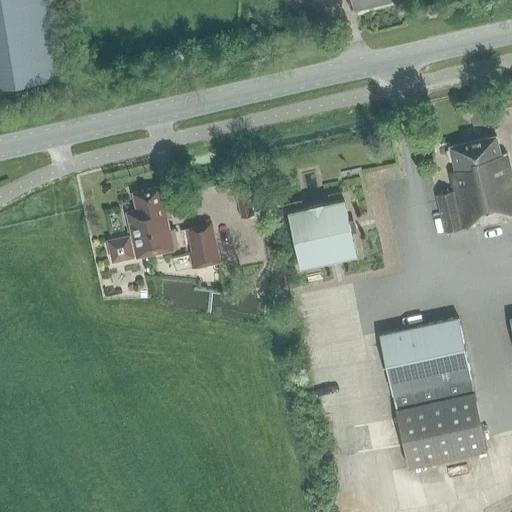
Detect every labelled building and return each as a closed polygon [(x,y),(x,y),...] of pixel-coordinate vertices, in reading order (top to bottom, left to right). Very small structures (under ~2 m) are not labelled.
[(0,0),(0,87),(68,76),(55,0),(0,0)] [(352,0),(354,9),(390,1),(389,0),(352,0)] [(499,107),(511,105),(511,84),(496,87),(499,107)] [(511,318),(510,319),(511,327),(511,180),(506,153),(500,155),(496,136),(449,147),(455,171),(450,172),(454,191),(436,195),(444,233),(479,225),(480,227),(511,219),(511,318)] [(167,218),(172,216),(168,203),(164,204),(160,187),(132,193),(136,210),(126,212),(133,240),(128,241),(123,238),(113,240),(110,245),(113,256),(117,259),(127,257),(130,252),(135,251),(137,258),(179,248),(174,228),(169,230),(167,218)] [(235,193),(241,217),(253,214),(247,190),(235,193)] [(356,255),(343,200),(288,213),(301,267),(356,255)] [(221,263),(212,223),(186,229),(191,251),(188,251),(192,269),(221,263)] [(379,335),(392,394),(408,469),(486,452),(474,392),(470,377),(458,318),(379,335)]
